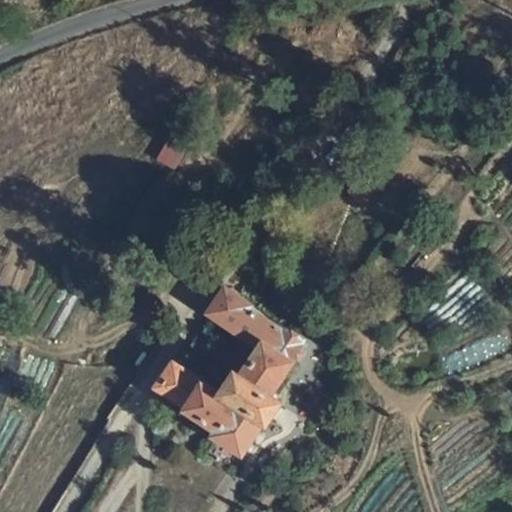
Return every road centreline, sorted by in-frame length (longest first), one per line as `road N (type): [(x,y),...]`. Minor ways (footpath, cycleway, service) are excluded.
road 1 (unclassified): [(70,511),(200,262),(373,69),(404,0)]
road 2 (unclassified): [(0,57),(165,0)]
road 3 (unknown): [(137,382),(150,511)]
